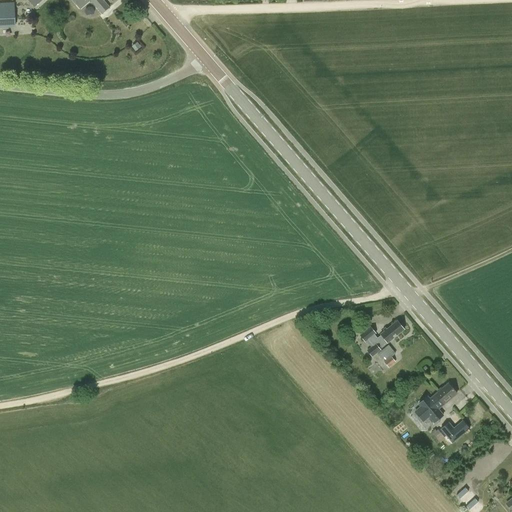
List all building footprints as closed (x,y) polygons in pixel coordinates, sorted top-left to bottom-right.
[(103,0),(72,0),(80,9),(90,0),(102,14),(109,6),(103,0)] [(14,3),(0,3),(0,27),(15,27),(14,3)] [(379,348),(387,341),(388,342),(394,337),(404,329),(400,325),(397,320),(380,333),(381,335),(377,338),(374,335),(376,333),(370,326),(360,335),(365,342),(367,341),(371,346),(366,351),(372,357),(381,350),(379,348)] [(395,353),(388,345),(377,354),(381,359),(384,357),(386,360),(384,362),(388,368),(396,362),(391,357),(395,353)] [(448,383),(435,394),(430,398),(427,396),(418,404),(416,403),(414,405),(414,408),(421,417),(426,413),(430,418),(425,422),(429,427),(443,415),(437,406),(442,402),(444,405),(457,394),(448,383)] [(449,422),(440,429),(452,443),(470,428),(463,420),(453,428),(449,422)] [(434,430),(432,431),(440,441),(444,437),(441,433),(437,429),(435,431),(434,430)] [(493,493),(498,499),(504,494),(499,488),(493,493)]
